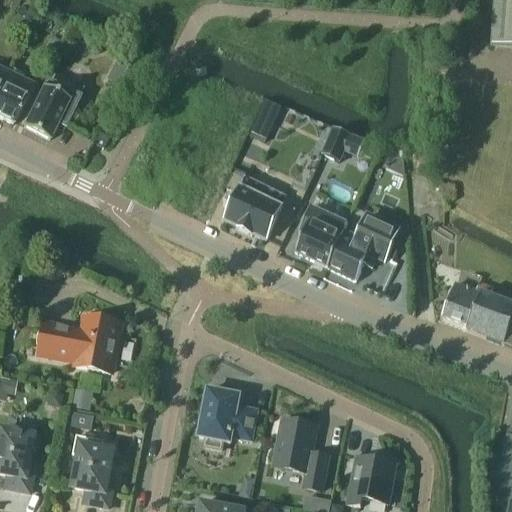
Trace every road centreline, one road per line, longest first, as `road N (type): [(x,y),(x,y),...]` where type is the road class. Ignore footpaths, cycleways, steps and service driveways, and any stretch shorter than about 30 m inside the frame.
road 1 (unclassified): [(511,374),(332,308),(0,143)]
road 2 (residential): [(419,511),(425,460),(404,433),(186,333),(150,511)]
